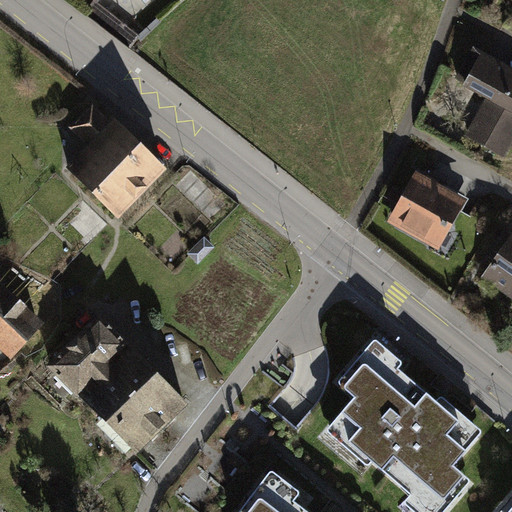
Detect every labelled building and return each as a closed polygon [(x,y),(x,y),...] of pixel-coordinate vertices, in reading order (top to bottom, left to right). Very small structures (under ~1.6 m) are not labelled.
[(88,0),(98,10),(108,0),(88,0)] [(511,152),(511,66),(478,49),(461,81),(489,95),(468,136),(509,158),(511,152)] [(111,143),(94,127),(72,150),(94,170),(71,195),(119,239),(169,185),(116,137),(111,143)] [(466,198),(420,176),(398,220),(445,243),(466,198)] [(511,233),(485,269),(511,289),(511,233)] [(215,250),(204,239),(187,256),(198,267),(215,250)] [(0,278),(0,346),(11,356),(45,319),(0,278)] [(98,313),(48,363),(137,450),(187,400),(98,313)] [(483,427),(375,336),(339,379),(355,392),(331,420),(438,511),(471,473),(455,459),(483,427)] [(328,511),(274,466),(238,508),(242,511),(328,511)] [(511,511),(511,493),(496,511),(511,511)]
